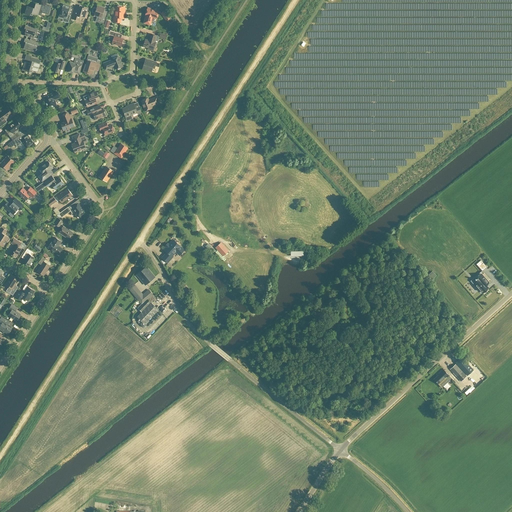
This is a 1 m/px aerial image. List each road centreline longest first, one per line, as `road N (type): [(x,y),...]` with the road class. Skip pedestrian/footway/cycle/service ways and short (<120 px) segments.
road 1 (track): [(295,0),(0,457)]
road 2 (track): [(252,0),(0,384)]
road 3 (unclassified): [(339,450),(189,325),(139,241)]
road 4 (unclassified): [(339,450),(511,294)]
road 5 (residential): [(42,286),(59,275),(100,209),(46,139)]
road 6 (tertiary): [(46,139),(7,77),(10,0)]
